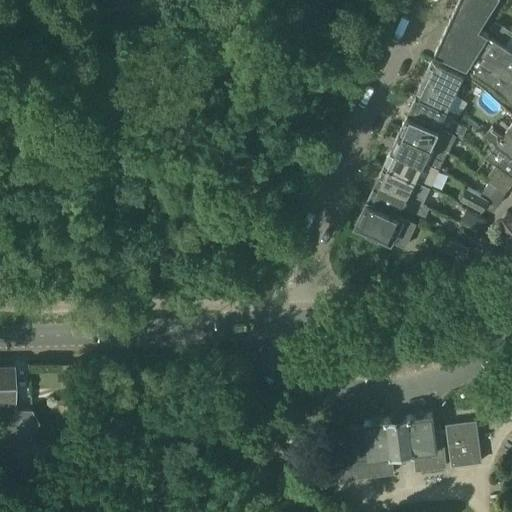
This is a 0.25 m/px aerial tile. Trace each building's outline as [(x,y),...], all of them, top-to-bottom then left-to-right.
[(459,0),(436,51),(468,66),(497,88),(511,101),(511,120),(508,127),(511,129),(511,48),(505,44),(495,37),(480,27),(495,0),(459,0)] [(511,33),(511,30),(504,26),(500,33),(503,35),(499,40),(505,44),(511,33)] [(416,94),(448,109),(465,72),(433,58),(416,94)] [(445,116),(448,109),(416,94),(408,112),(456,134),(462,137),(467,126),(445,116)] [(456,134),(408,112),(400,129),(447,151),(448,152),(456,134)] [(495,142),(501,147),(511,155),(511,129),(508,127),(504,134),(492,125),(485,134),(495,142)] [(400,129),(392,147),(439,169),(447,151),(400,129)] [(511,172),(511,155),(501,147),(495,142),(485,156),(496,164),(510,174),(511,172)] [(435,178),(439,169),(392,147),(384,165),(430,186),(431,186),(435,178)] [(511,175),(510,174),(496,164),(486,177),(490,179),(503,188),(506,191),(511,182),(511,175)] [(430,186),(384,165),(376,182),(421,203),(430,186)] [(490,179),(481,194),(490,199),(498,204),(506,191),(503,188),(490,179)] [(376,182),(368,200),(403,216),(403,214),(401,213),(404,207),(425,216),(429,207),(421,203),(376,182)] [(481,194),(468,186),(461,197),(483,211),(490,199),(481,194)] [(403,216),(368,200),(357,224),(392,240),(403,216)] [(482,231),(489,220),(466,210),(461,221),(482,231)] [(461,241),(472,246),(476,238),(465,232),(461,241)] [(464,258),(469,247),(453,240),(448,251),(464,258)] [(14,390),(13,364),(0,364),(0,444),(32,444),(32,432),(32,430),(41,430),(47,418),(37,403),(31,406),(14,407),(14,397),(23,397),(23,390),(14,390)] [(408,415),(413,452),(415,470),(449,466),(444,426),(436,427),(434,412),(408,415)] [(396,473),(394,454),(389,417),(364,420),(364,424),(335,428),(341,479),(396,473)] [(479,419),(448,423),(453,465),(484,461),(479,419)] [(25,502),(24,489),(13,489),(13,503),(25,502)]
